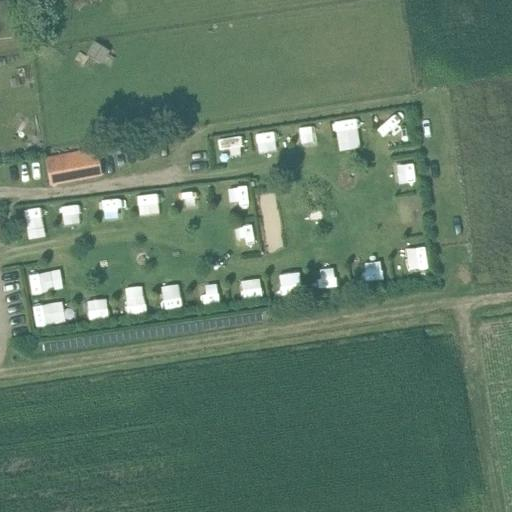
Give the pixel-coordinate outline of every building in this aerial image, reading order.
[(102,64),(103,62),(109,66),(115,59),(109,54),(111,52),(94,42),(86,55),(102,64)] [(358,139),(357,119),(337,120),(338,141),(358,139)] [(50,187),(102,177),(97,149),(45,159),(50,187)] [(388,161),(389,183),(416,182),(415,160),(388,161)] [(221,210),(245,207),(242,181),(217,185),(221,210)] [(198,189),(177,189),(177,209),(198,209),(198,189)] [(273,190),(258,193),(268,250),(284,248),(273,190)] [(137,195),(138,225),(159,225),(158,195),(137,195)] [(122,199),(100,200),(101,220),(123,219),(122,199)] [(392,202),(393,221),(419,219),(418,201),(392,202)] [(62,227),(83,227),(82,204),(61,204),(62,227)] [(253,220),(234,223),(237,246),(257,244),(253,220)] [(318,269),(321,289),(338,287),(335,267),(318,269)] [(32,295),(55,292),(52,270),(29,272),(32,295)] [(200,277),(204,305),(220,302),(215,274),(200,277)] [(159,282),(166,310),(187,305),(180,277),(159,282)] [(128,314),(144,313),(143,283),(127,284),(128,314)] [(105,289),(86,292),(90,321),(110,318),(105,289)] [(36,327),(65,324),(63,302),(34,305),(36,327)]
